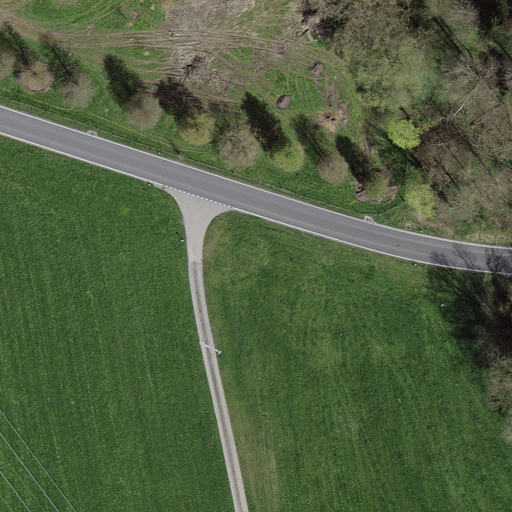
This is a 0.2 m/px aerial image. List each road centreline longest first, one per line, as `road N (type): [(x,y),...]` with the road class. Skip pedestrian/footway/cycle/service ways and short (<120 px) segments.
road 1 (tertiary): [(0,119),(382,238),(511,261)]
road 2 (track): [(243,511),(198,281),(195,225),(204,185)]
